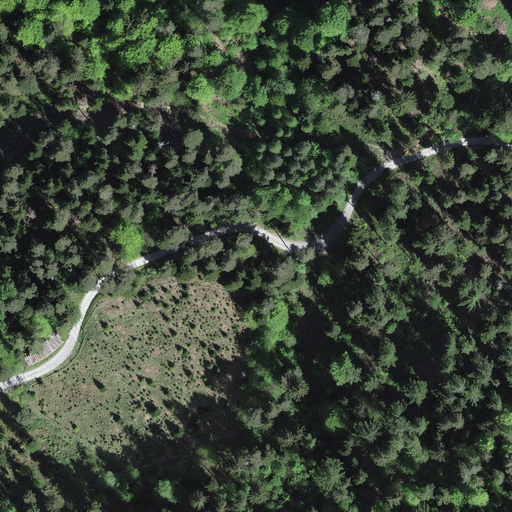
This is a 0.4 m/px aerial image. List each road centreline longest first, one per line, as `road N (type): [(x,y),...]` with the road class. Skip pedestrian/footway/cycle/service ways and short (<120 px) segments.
road 1 (track): [(511,145),(469,140),(390,160),(318,244),(292,247),(239,228),(123,267),(93,288),(52,366),(0,388)]
road 2 (track): [(360,511),(424,464),(511,428)]
